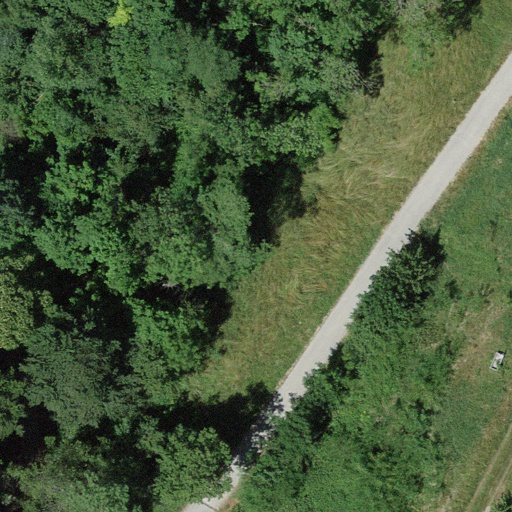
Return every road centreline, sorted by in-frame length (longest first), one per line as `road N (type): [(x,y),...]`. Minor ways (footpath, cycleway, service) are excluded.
road 1 (track): [(190,511),(511,65)]
road 2 (track): [(0,345),(38,438),(0,507)]
